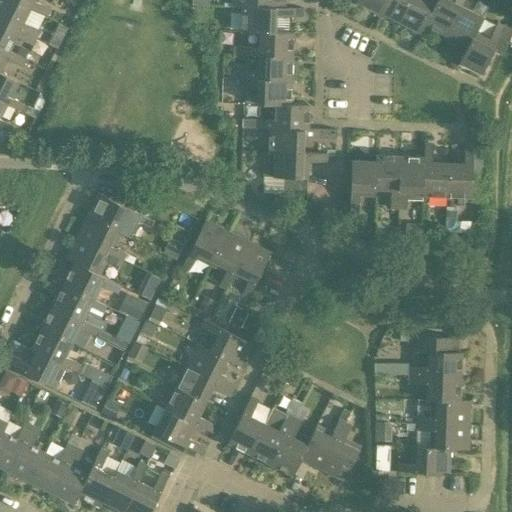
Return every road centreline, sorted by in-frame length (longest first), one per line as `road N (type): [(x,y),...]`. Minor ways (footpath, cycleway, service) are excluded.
road 1 (residential): [(319,237),(127,168),(0,159)]
road 2 (residential): [(206,466),(319,237)]
road 3 (residential): [(469,296),(319,237)]
road 4 (residential): [(359,124),(359,71),(321,56),(322,0)]
road 5 (residential): [(479,500),(359,511)]
